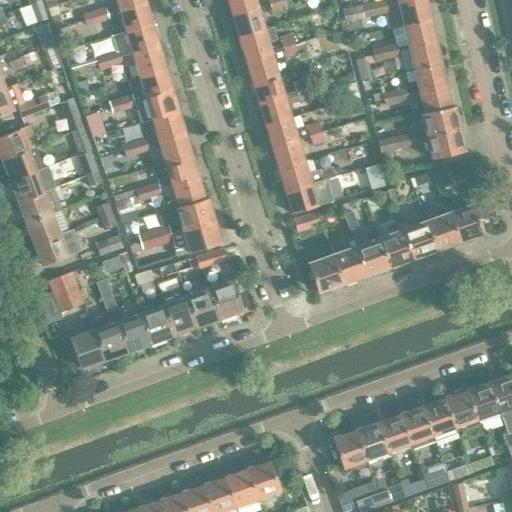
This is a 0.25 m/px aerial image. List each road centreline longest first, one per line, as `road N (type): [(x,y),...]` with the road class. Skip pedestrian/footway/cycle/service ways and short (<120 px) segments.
road 1 (residential): [(188,0),(288,330)]
road 2 (residential): [(58,504),(295,417)]
road 3 (residential): [(61,412),(288,330)]
road 4 (residential): [(288,330),(511,250)]
road 5 (residential): [(295,417),(511,338)]
road 6 (residential): [(511,176),(467,0)]
road 7 (residential): [(0,251),(61,412)]
